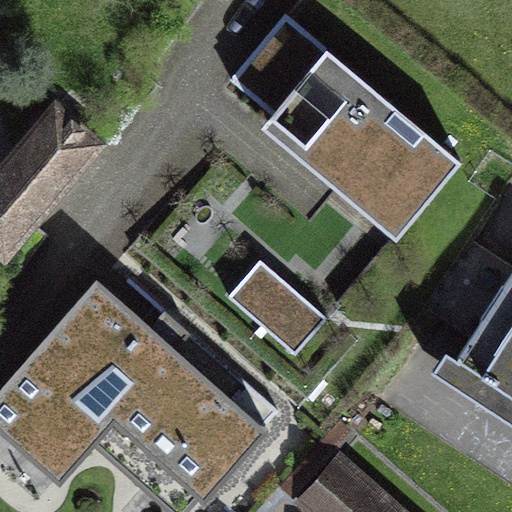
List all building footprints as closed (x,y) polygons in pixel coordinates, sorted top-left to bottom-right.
[(260,138),(397,251),(463,172),(285,16),(229,84),(273,120),(260,138)] [(104,149),(56,105),(0,171),(0,265),(5,269),(104,149)] [(327,322),(260,265),(226,301),(294,358),(327,322)] [(511,276),(458,371),(446,362),(431,384),(511,436),(511,276)] [(104,286),(0,399),(0,444),(61,496),(96,453),(164,511),(190,511),(196,505),(203,511),(209,511),(270,439),(104,286)] [(296,511),(407,511),(338,455),(293,509),(296,511)]
